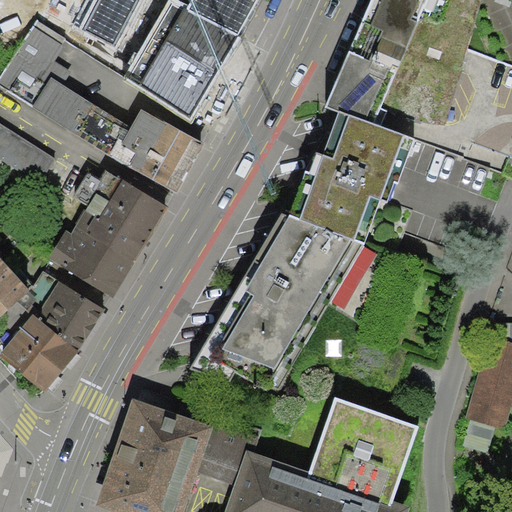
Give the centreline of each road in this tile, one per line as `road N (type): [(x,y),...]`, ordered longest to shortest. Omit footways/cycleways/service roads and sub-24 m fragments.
road 1 (secondary): [(72,445),(266,108),(316,0)]
road 2 (residential): [(511,202),(461,343),(439,458),(438,511)]
